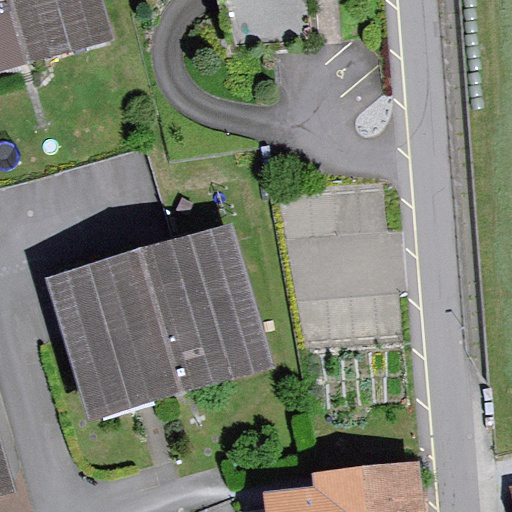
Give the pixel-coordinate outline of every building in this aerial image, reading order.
[(43,51),(39,39),(91,23),(84,0),(0,0),(0,52),(3,63),(43,51)] [(308,0),(223,0),(235,50),(312,44),(308,0)] [(115,47),(0,79),(0,179),(142,139),(115,47)] [(254,349),(222,244),(61,292),(93,397),(149,381),(153,393),(216,374),(212,362),(254,349)] [(410,511),(407,483),(329,493),(330,503),(278,509),(278,511),(410,511)]
